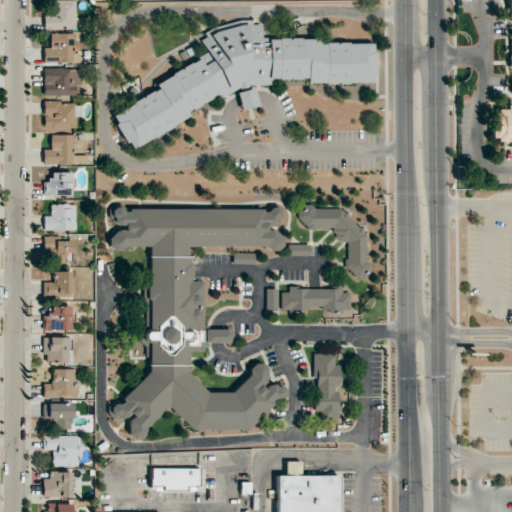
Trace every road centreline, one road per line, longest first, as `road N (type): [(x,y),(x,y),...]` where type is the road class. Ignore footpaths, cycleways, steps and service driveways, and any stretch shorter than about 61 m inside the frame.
road 1 (secondary): [(440,511),(437,0)]
road 2 (secondary): [(407,0),(409,511)]
road 3 (residential): [(15,511),(17,0)]
